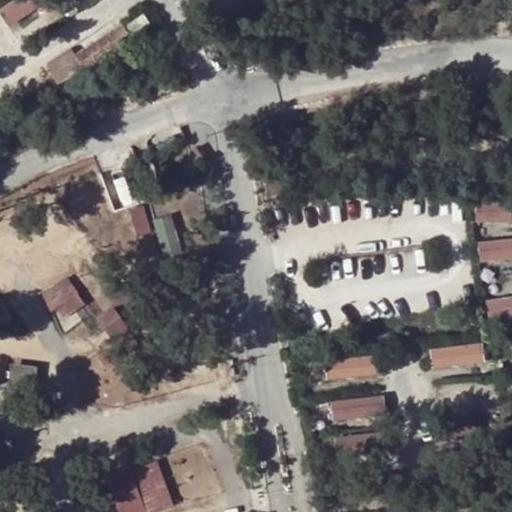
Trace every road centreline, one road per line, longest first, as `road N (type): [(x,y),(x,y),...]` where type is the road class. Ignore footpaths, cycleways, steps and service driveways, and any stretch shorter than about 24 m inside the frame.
road 1 (unclassified): [(216,98),(279,511)]
road 2 (unclassified): [(511,55),(473,51),(216,98)]
road 3 (unclassified): [(216,98),(101,134),(0,193)]
